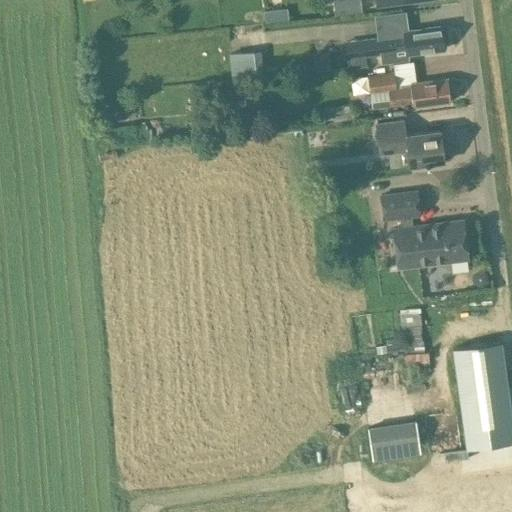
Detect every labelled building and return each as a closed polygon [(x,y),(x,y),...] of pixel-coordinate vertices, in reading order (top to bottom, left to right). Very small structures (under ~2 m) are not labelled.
[(361,12),(359,0),(354,0),(333,3),(335,15),(361,12)] [(263,11),(264,23),(289,20),(288,8),(263,11)] [(362,39),(364,57),(405,52),(406,54),(443,49),(440,27),(403,32),(403,34),(362,39)] [(262,76),(260,50),(229,53),(231,79),(262,76)] [(329,52),(312,54),(314,71),(331,69),(329,52)] [(367,77),(371,108),(411,103),(412,106),(450,101),(447,79),(409,84),(409,87),(395,89),(393,73),(367,77)] [(322,108),(324,121),(354,117),(353,104),(322,108)] [(407,151),(409,167),(443,162),(439,130),(412,134),(410,120),(376,124),(380,155),(407,151)] [(416,191),(380,196),(383,219),(399,217),(400,227),(401,228),(412,227),(412,226),(411,216),(419,215),(416,191)] [(393,229),(398,269),(468,260),(463,220),(412,227),(401,228),(393,229)] [(423,306),(402,307),(404,347),(425,346),(423,306)] [(511,441),(511,429),(500,342),(452,348),(466,448),(511,441)] [(366,426),(371,461),(419,454),(416,426),(415,420),(366,426)]
